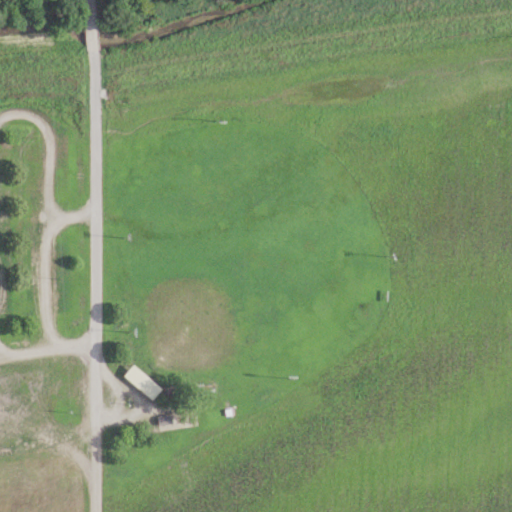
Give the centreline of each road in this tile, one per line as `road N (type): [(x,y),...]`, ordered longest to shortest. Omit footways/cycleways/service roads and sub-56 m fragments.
road 1 (track): [(89,344),(0,352),(1,115),(17,113),(34,120),(43,136),(40,301),(48,346)]
road 2 (track): [(86,511),(93,47),(86,0)]
